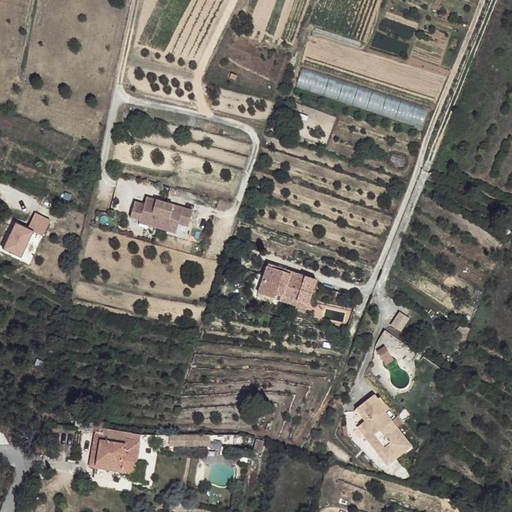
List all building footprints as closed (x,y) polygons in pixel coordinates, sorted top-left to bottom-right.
[(300,72),(296,91),(423,122),(428,103),(300,72)] [(142,206),(132,204),(128,219),(135,221),(134,224),(156,229),(181,235),(184,225),(193,228),(198,213),(164,203),(145,199),(142,206)] [(33,233),(44,237),(51,219),(34,212),(28,228),(15,223),(4,250),(22,258),(33,233)] [(265,261),(264,265),(292,274),(293,270),(265,261)] [(256,291),(271,296),(272,291),(283,294),(292,274),(264,265),(256,291)] [(292,274),(283,294),(305,301),(313,277),(303,273),(301,277),(292,274)] [(272,291),(271,296),(281,299),(283,294),(272,291)] [(283,294),(281,299),(303,307),(305,301),(283,294)] [(394,344),(386,350),(389,355),(397,349),(394,344)] [(397,349),(389,355),(391,358),(392,358),(393,358),(394,358),(394,357),(395,357),(396,357),(396,356),(397,356),(397,355),(398,354),(399,353),(397,349)] [(372,392),(367,395),(387,403),(380,394),(376,395),(372,392)] [(367,395),(356,403),(365,415),(359,420),(364,427),(361,430),(376,450),(380,448),(389,460),(399,453),(403,456),(416,446),(401,427),(389,436),(384,429),(396,420),(389,410),(391,409),(387,403),(367,395)] [(73,414),(70,428),(91,430),(93,420),(93,418),(73,414)] [(93,420),(91,430),(92,431),(101,432),(102,428),(102,425),(103,421),(93,420)] [(92,431),(86,465),(118,471),(120,460),(123,461),(128,435),(136,434),(102,428),(101,432),(92,431)] [(167,433),(167,441),(174,441),(175,433),(169,432),(167,433)] [(175,433),(174,441),(191,441),(192,433),(175,433)] [(192,433),(191,441),(207,442),(208,433),(192,433)] [(208,433),(207,442),(224,444),(225,433),(208,433)] [(128,435),(123,461),(132,463),(138,434),(136,434),(128,435)] [(123,461),(122,472),(131,474),(132,463),(123,461)]
